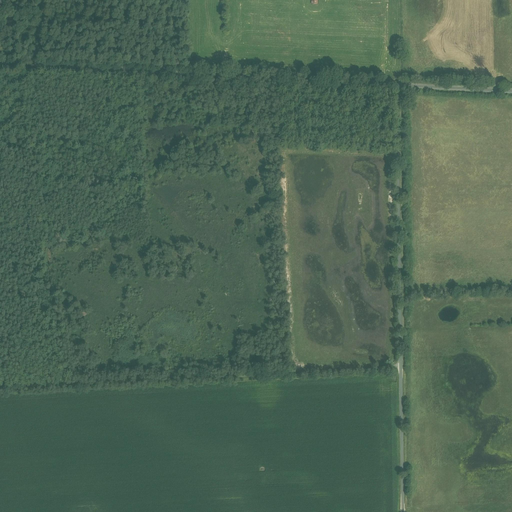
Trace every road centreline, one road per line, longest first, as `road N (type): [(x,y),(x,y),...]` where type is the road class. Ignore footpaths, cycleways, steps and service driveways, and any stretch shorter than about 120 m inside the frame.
road 1 (unclassified): [(397,86),(401,511)]
road 2 (track): [(0,390),(399,366)]
road 3 (unclassified): [(397,86),(0,66)]
